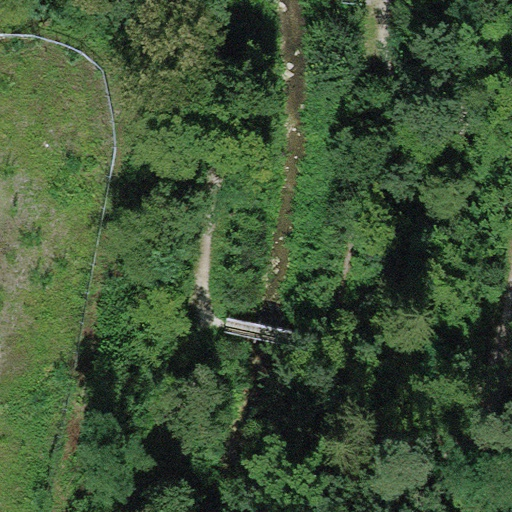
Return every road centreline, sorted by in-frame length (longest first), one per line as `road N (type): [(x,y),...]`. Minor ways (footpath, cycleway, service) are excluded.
road 1 (track): [(511,332),(427,511)]
road 2 (track): [(445,163),(511,13)]
